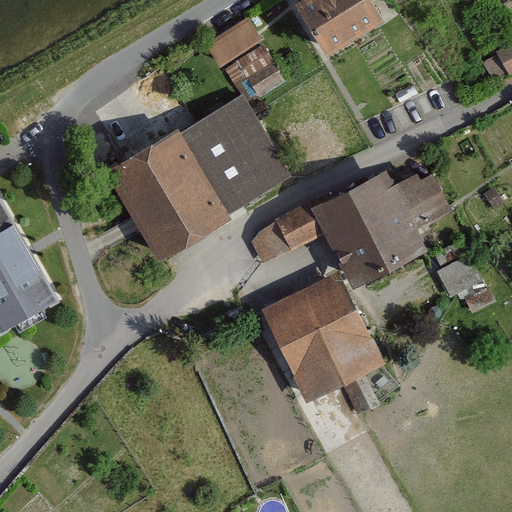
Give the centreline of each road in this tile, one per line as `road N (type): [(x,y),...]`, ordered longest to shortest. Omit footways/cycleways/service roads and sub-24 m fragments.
road 1 (residential): [(110,349),(257,220),(511,85)]
road 2 (residential): [(110,349),(66,220),(53,145),(59,124),(80,90),(219,0)]
road 3 (residential): [(0,473),(110,349)]
